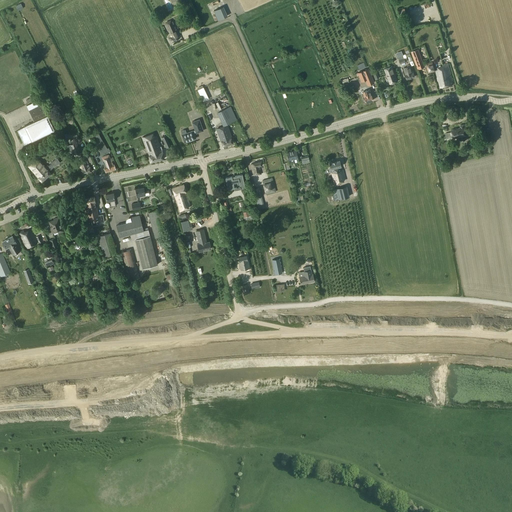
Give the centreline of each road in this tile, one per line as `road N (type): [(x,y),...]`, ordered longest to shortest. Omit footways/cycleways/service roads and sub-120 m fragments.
road 1 (tertiary): [(202,162),(439,98),(511,100)]
road 2 (unclassified): [(293,331),(505,337)]
road 3 (unclassified): [(0,357),(185,338)]
road 4 (tertiary): [(30,197),(202,162)]
road 5 (unclassified): [(240,319),(202,162)]
